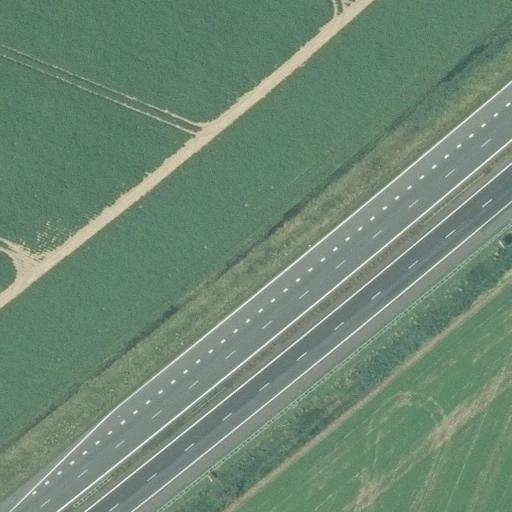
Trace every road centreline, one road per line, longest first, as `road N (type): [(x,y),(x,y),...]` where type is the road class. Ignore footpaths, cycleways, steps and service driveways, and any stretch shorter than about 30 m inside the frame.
road 1 (motorway): [(511,122),(34,511)]
road 2 (motorway): [(108,511),(511,182)]
